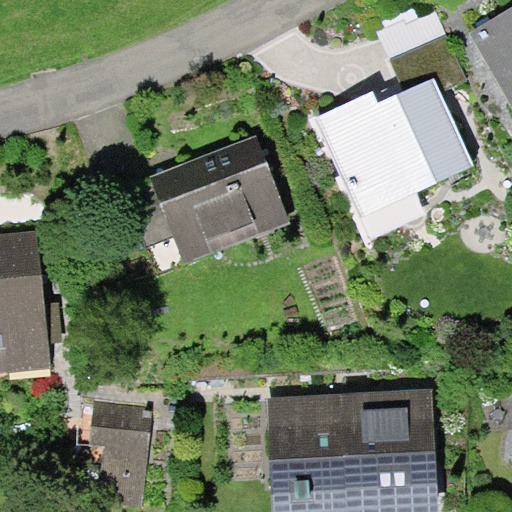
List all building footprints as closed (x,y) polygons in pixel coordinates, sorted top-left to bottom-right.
[(389,57),(447,33),(436,11),(419,18),(414,6),(373,24),(389,57)] [(511,7),(470,34),(511,105),(511,7)] [(441,91),(468,79),(447,33),(389,57),(405,90),(434,77),(441,91)] [(373,90),(315,117),(362,218),(474,165),(441,91),(434,77),(405,90),(378,102),(373,90)] [(257,137),(151,178),(174,236),(183,261),(289,222),(257,137)] [(150,246),(174,236),(151,178),(127,187),(150,246)] [(39,229),(0,233),(0,372),(52,367),(50,342),(46,303),(39,229)] [(61,301),(46,303),(50,342),(63,341),(61,301)] [(439,511),(433,389),(266,398),(272,511),(439,511)] [(154,408),(95,400),(89,444),(103,445),(97,500),(143,505),(154,408)]
